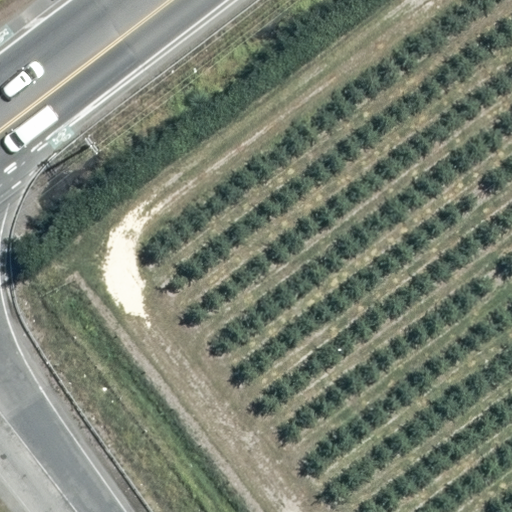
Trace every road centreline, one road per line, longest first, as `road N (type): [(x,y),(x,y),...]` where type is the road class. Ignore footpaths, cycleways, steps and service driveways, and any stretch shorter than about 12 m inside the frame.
road 1 (secondary): [(0,133),(172,0)]
road 2 (tertiary): [(73,511),(0,415)]
